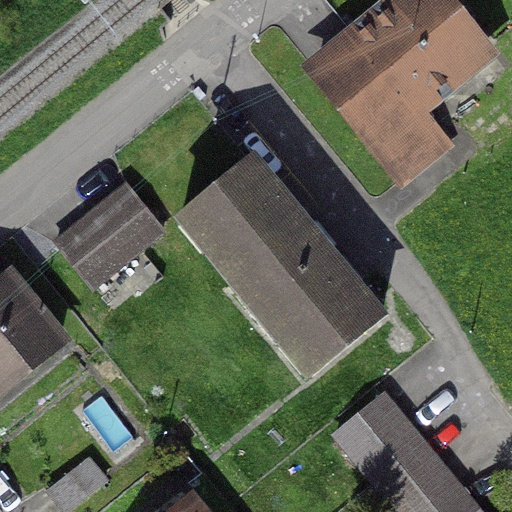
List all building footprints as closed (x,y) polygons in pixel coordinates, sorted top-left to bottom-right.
[(482,53),(438,0),(401,0),(310,75),(398,181),(439,149),(409,112),(482,53)] [(305,376),(374,320),(247,165),(178,221),(305,376)] [(157,234),(121,189),(51,245),(88,290),(157,234)] [(0,284),(0,388),(55,344),(4,281),(0,284)] [(331,437),(368,483),(415,445),(378,399),(331,437)] [(392,511),(469,511),(415,445),(368,483),(392,511)] [(43,495),(56,511),(66,511),(100,485),(82,463),(43,495)]
